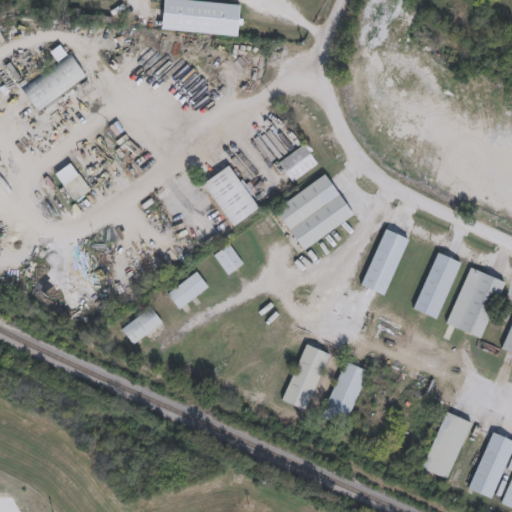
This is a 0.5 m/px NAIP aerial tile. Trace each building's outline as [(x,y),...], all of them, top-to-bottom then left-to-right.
[(196,0),(240,4),(238,35),(161,29),(163,0),(196,0)] [(87,78),(37,110),(21,87),(58,63),(50,51),(63,42),(87,78)] [(320,162),(291,182),(277,161),(306,142),(320,162)] [(90,191),(73,201),(55,172),(72,161),(90,191)] [(202,182),(229,163),(259,207),(232,226),(202,182)] [(354,215),(302,249),(274,207),(327,173),(354,215)] [(361,285),(383,227),(408,236),(386,295),(361,285)] [(213,254),(229,243),(244,263),(228,275),(213,254)] [(461,261),(438,318),(413,308),(435,251),(461,261)] [(446,324),(467,266),(504,279),(483,338),(446,324)] [(209,286),(179,308),(167,293),(197,270),(209,286)] [(121,327),(150,305),(162,321),(133,343),(121,327)] [(511,352),(501,349),(511,321),(511,352)] [(330,353),(306,410),(281,400),(305,342),(330,353)] [(321,418),(344,360),(368,370),(345,427),(321,418)] [(471,420),(449,479),(422,469),(443,410),(471,420)] [(467,487),(492,430),(511,439),(511,450),(491,498),(467,487)] [(511,508),(501,504),(511,476),(511,508)]
